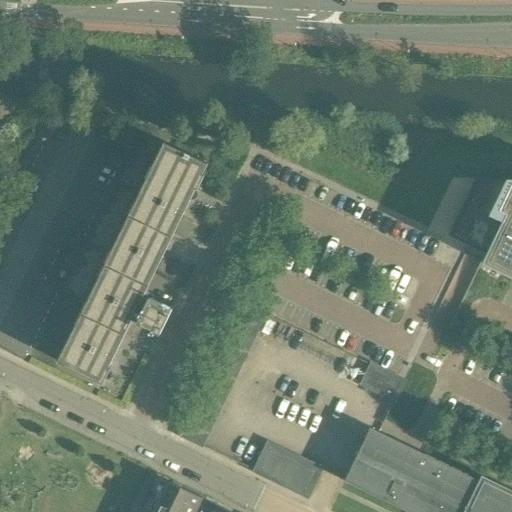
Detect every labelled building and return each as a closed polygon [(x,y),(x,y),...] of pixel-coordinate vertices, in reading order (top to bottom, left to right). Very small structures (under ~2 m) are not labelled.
[(194,191),(193,187),(191,186),(203,161),(143,132),(67,289),(88,300),(58,362),(97,380),(120,332),(132,337),(139,324),(160,334),(172,309),(149,298),(141,314),(131,310),(132,307),(185,199),(187,200),(191,199),(194,191)] [(452,236),(487,252),(481,263),(511,278),(511,180),(478,179),(450,235),(452,236)] [(245,301),(212,369),(236,381),(268,313),(245,301)] [(361,385),(394,401),(404,380),(371,364),(361,385)] [(511,511),(511,496),(370,428),(344,481),(407,511),(511,511)] [(0,475),(26,489),(46,451),(13,433),(0,458),(0,475)] [(307,497),(321,469),(268,443),(254,471),(307,497)] [(158,511),(230,511),(172,484),(158,511)]
